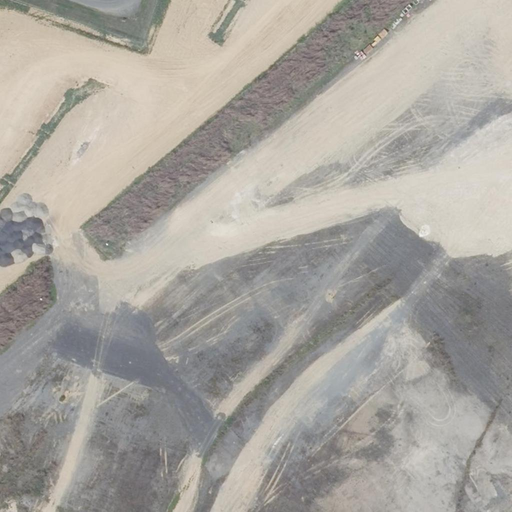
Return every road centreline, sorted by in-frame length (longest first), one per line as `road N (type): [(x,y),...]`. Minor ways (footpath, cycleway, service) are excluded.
road 1 (unknown): [(100,350),(298,197),(386,213),(504,108)]
road 2 (unknown): [(131,0),(44,328),(100,350)]
road 3 (unknown): [(100,350),(154,382),(204,438),(207,470),(189,511)]
road 4 (unknown): [(386,213),(511,284)]
